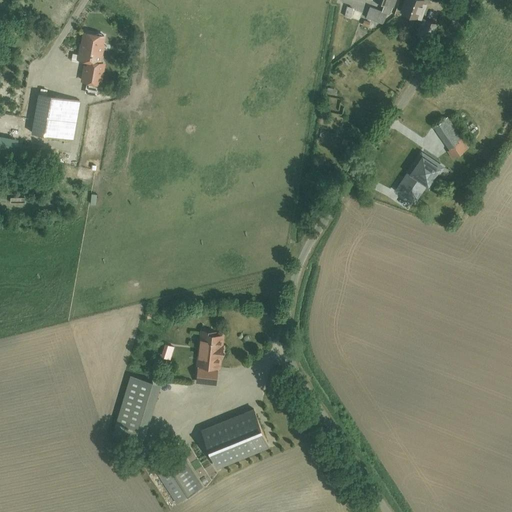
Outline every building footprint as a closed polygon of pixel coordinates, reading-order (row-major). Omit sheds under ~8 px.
[(423,0),(405,0),(402,10),(418,16),(423,0)] [(350,9),(346,18),(359,22),(362,13),(350,9)] [(387,14),(370,9),(367,19),(384,24),(387,14)] [(423,21),(418,36),(432,40),(437,25),(423,21)] [(36,37),(21,25),(0,50),(0,61),(9,69),(36,37)] [(109,62),(97,60),(103,31),(85,27),(78,55),(90,58),(86,76),(105,80),(109,62)] [(23,82),(0,78),(0,123),(16,126),(23,83),(23,82)] [(35,91),(29,125),(69,132),(75,97),(35,91)] [(445,116),(431,126),(456,162),(470,152),(445,116)] [(397,190),(414,202),(425,185),(429,188),(443,167),(422,153),(397,190)] [(202,333),(198,383),(218,385),(220,369),(222,370),(225,335),(202,333)] [(271,403),(203,431),(217,465),(285,437),(271,403)] [(316,435),(289,446),(296,462),(322,451),(316,435)] [(202,457),(194,444),(152,471),(173,504),(196,489),(183,469),(202,457)]
